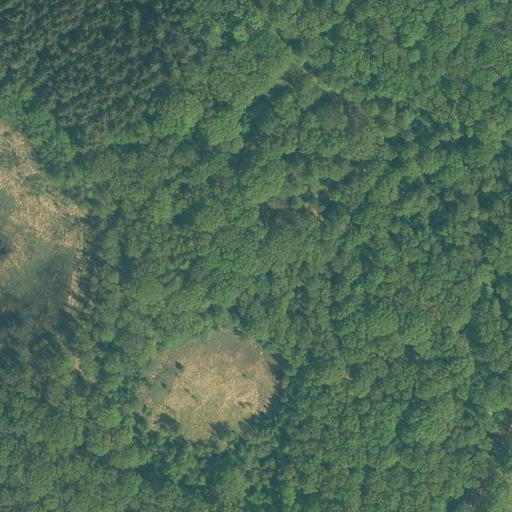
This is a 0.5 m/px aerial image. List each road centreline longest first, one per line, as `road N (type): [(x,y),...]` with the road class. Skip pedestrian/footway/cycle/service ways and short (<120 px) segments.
road 1 (track): [(369,511),(368,418),(339,336),(340,235),(394,155),(511,123)]
road 2 (track): [(394,155),(210,141),(174,159),(137,202)]
road 3 (track): [(0,414),(231,491),(262,511)]
road 4 (track): [(137,202),(120,241),(112,326),(81,442)]
